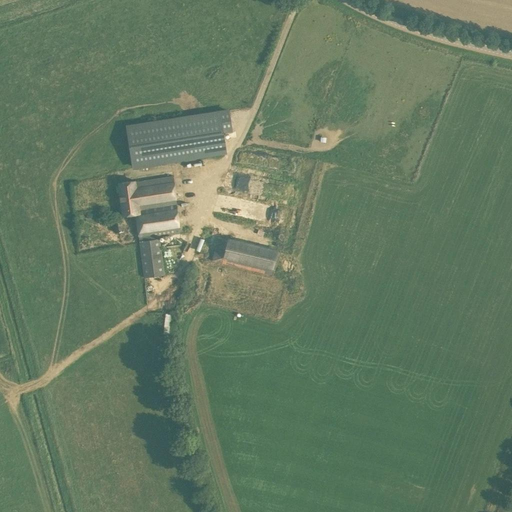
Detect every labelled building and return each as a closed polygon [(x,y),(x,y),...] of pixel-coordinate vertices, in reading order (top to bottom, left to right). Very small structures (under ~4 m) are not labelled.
[(226,153),(223,133),(232,131),(229,109),(125,125),(133,168),(226,153)] [(119,184),(120,200),(175,193),(174,179),(135,183),(135,182),(119,184)] [(179,234),(175,193),(120,200),(122,215),(134,214),(138,236),(139,238),(139,242),(144,278),(164,275),(159,239),(157,239),(157,237),(179,234)] [(114,233),(123,231),(122,220),(112,221),(114,233)] [(277,250),(218,237),(211,261),(271,275),(277,250)]
